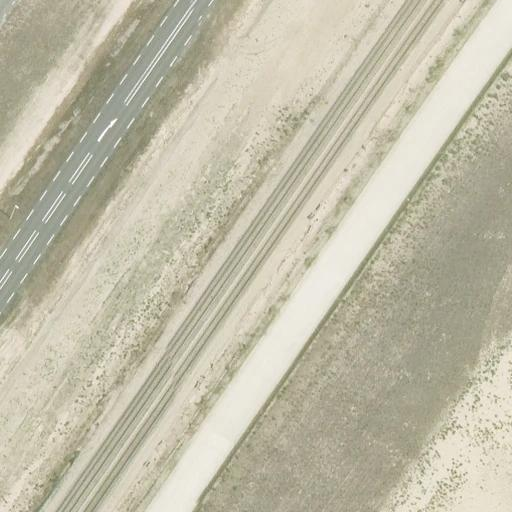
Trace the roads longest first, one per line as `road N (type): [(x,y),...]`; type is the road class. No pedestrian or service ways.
road 1 (unclassified): [(258,511),(511,146)]
road 2 (secondary): [(198,0),(0,289)]
